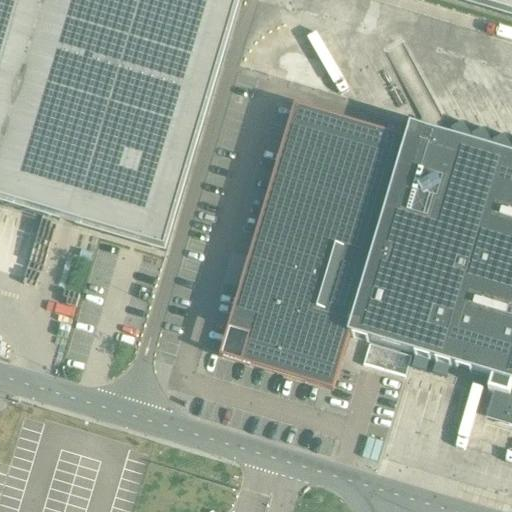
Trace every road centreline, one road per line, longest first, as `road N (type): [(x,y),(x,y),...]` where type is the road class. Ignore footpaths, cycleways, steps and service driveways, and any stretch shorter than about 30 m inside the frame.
road 1 (unclassified): [(0,378),(443,511)]
road 2 (unknown): [(239,9),(126,417)]
